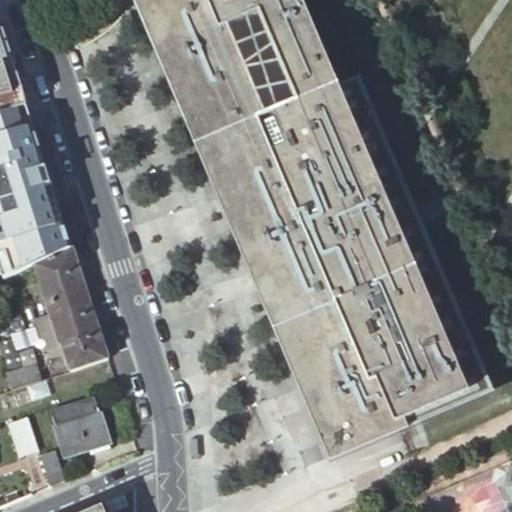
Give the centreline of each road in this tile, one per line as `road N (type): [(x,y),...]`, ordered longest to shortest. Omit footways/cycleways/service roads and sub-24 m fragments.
road 1 (unclassified): [(35,0),(170,413),(172,456)]
road 2 (residential): [(172,456),(41,511)]
